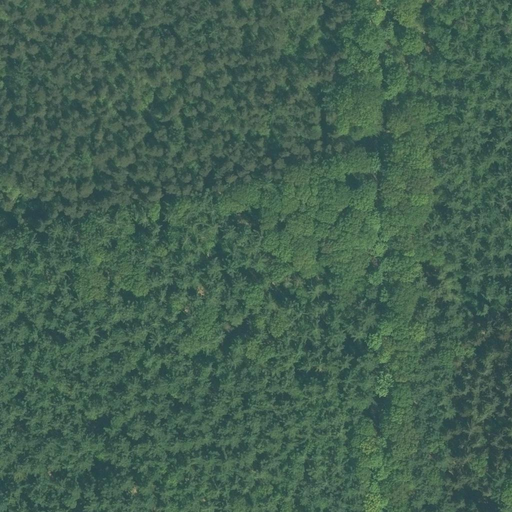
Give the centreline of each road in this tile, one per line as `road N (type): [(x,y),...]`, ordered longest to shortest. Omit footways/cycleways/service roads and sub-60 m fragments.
road 1 (unclassified): [(383,0),(385,511)]
road 2 (track): [(0,311),(383,251)]
